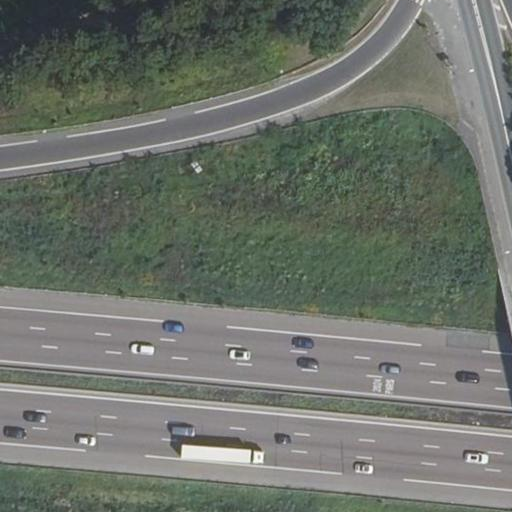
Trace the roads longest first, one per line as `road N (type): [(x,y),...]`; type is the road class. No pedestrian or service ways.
road 1 (motorway): [(511,383),(0,337)]
road 2 (motorway): [(0,419),(511,464)]
road 3 (motorway): [(407,0),(388,33),(317,86),(175,128),(0,157)]
road 4 (primary): [(460,0),(511,213)]
road 5 (primary): [(511,138),(480,0)]
